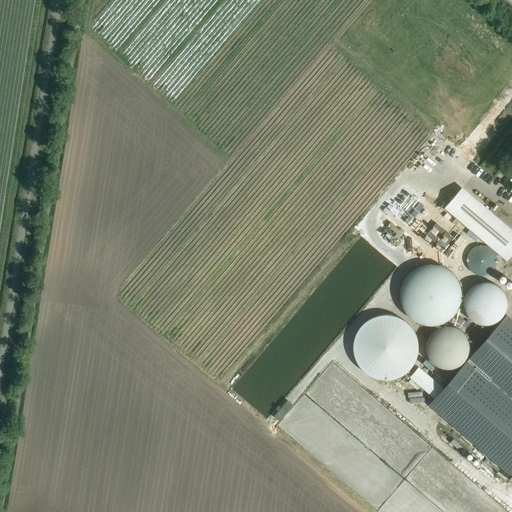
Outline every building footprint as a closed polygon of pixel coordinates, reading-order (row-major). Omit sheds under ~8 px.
[(511,253),(511,232),(462,190),(447,207),(507,259),(511,253)] [(497,265),(497,258),(495,252),(490,247),(483,245),(476,247),(471,250),(467,256),(467,263),(469,269),(474,274),(481,276),(488,275),(493,271),(497,265)] [(460,306),(461,300),(462,293),(460,286),(457,280),(453,274),(448,270),(442,267),(435,265),(428,265),(421,266),(415,269),(410,273),(405,278),(402,285),(400,291),(400,298),(401,305),(404,311),(408,317),(414,321),(420,324),(427,326),(433,326),(440,325),(447,322),(452,318),(457,312),(460,306)] [(501,290),(496,285),(489,283),(482,283),(475,285),(470,289),(466,295),(464,302),(465,309),(467,316),(472,321),(478,324),(485,325),(492,324),(498,321),(503,316),(506,309),(507,302),(505,296),(501,290)] [(354,348),(355,356),(358,364),(363,370),(369,375),(376,378),(384,380),(392,379),(400,377),(407,372),(412,366),(416,359),(418,351),(418,343),(415,335),(411,328),(406,323),(399,318),(391,316),(383,316),(375,317),(368,321),(362,326),(357,333),(354,340),(354,348)] [(469,353),(470,345),(468,338),(463,332),(457,327),(449,326),(441,326),(435,330),(429,335),(426,342),(426,350),(428,357),(433,364),(439,368),(446,370),(454,369),(461,365),(466,360),(469,353)] [(465,370),(434,406),(457,426),(495,424),(495,418),(488,404),(483,400),(483,394),(490,386),(499,385),(504,379),(507,381),(506,373),(511,366),(511,331),(497,332),(471,363),(474,369),(465,370)] [(432,379),(418,367),(410,378),(423,389),(432,379)] [(511,473),(511,424),(505,424),(503,426),(500,434),(499,434),(494,433),(486,442),(478,441),(504,467),(506,468),(511,473)]
